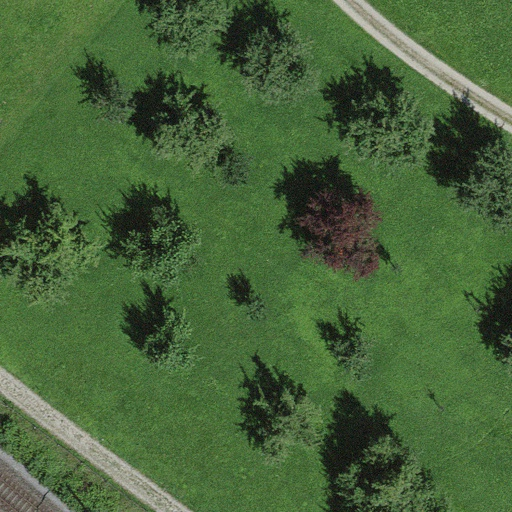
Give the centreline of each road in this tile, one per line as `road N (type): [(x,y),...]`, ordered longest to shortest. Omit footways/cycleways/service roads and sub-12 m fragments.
road 1 (track): [(176,511),(0,378)]
road 2 (track): [(511,121),(351,0)]
